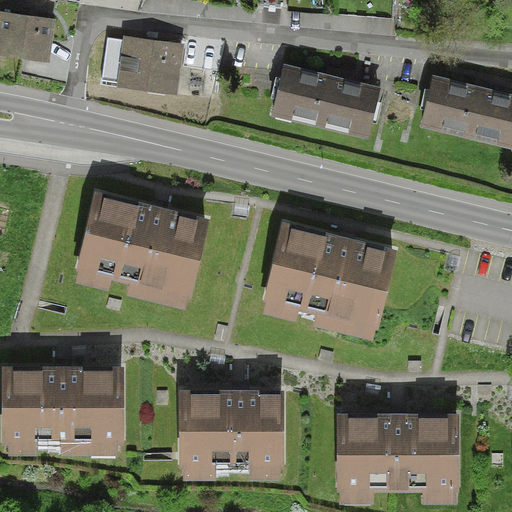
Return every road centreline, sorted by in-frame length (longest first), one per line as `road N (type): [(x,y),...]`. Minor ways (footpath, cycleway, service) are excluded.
road 1 (residential): [(66,128),(86,39),(107,21),(257,45),(511,61)]
road 2 (tertiary): [(66,128),(511,229)]
